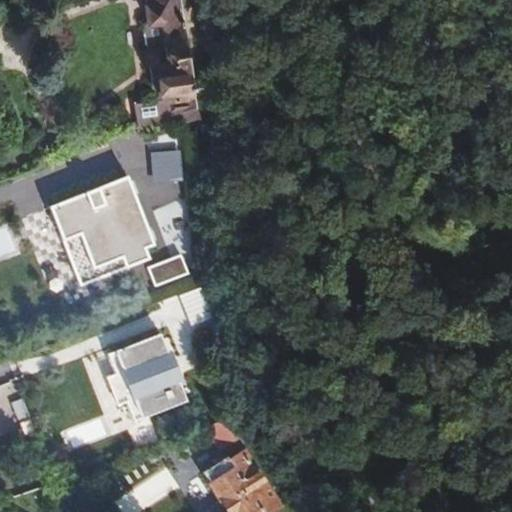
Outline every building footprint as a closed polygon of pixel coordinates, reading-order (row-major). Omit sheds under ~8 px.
[(131,127),(189,104),(193,102),(179,0),(146,0),(150,19),(143,21),(150,100),(129,103),(131,127)] [(177,148),(148,150),(150,179),(179,178),(177,148)] [(128,175),(52,204),(66,237),(51,244),(57,259),(65,256),(69,267),(76,264),(84,281),(150,256),(145,244),(154,240),(128,175)] [(0,255),(15,250),(6,226),(0,228),(0,255)] [(151,285),(185,272),(177,254),(144,267),(151,285)] [(176,294),(187,324),(208,316),(198,287),(176,294)] [(156,333),(84,363),(115,437),(187,407),(156,333)] [(235,438),(221,416),(204,423),(220,447),(235,438)] [(224,455),(200,470),(227,511),(264,511),(278,503),(241,450),(227,458),(224,455)] [(165,468),(115,501),(122,511),(138,511),(178,486),(165,468)] [(79,482),(76,474),(70,476),(73,483),(79,482)]
